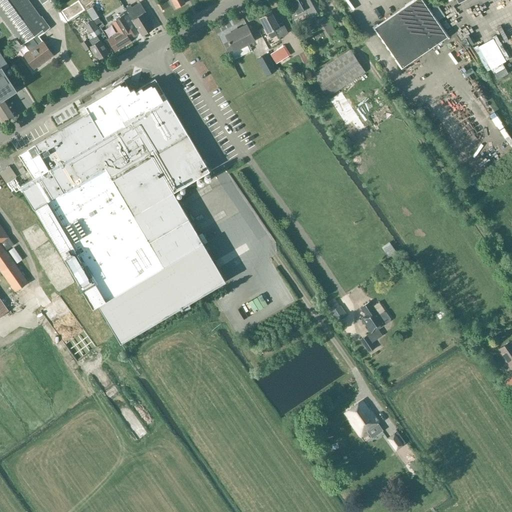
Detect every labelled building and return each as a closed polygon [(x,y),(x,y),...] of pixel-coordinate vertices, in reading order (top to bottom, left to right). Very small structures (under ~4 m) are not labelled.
[(0,0),(0,14),(22,44),(24,43),(30,51),(24,55),(34,69),(52,55),(42,42),(36,34),(46,27),(27,0),(0,0)] [(54,5),(50,0),(39,0),(46,10),(54,5)] [(290,11),(294,19),(302,14),(301,12),(305,10),(310,19),(322,13),(314,0),(286,0),(292,10),(290,11)] [(437,6),(430,11),(421,0),(414,0),(374,28),(401,68),(447,37),(437,22),(444,17),(437,6)] [(128,13),(141,36),(153,28),(150,23),(152,22),(145,12),(139,2),(131,7),(130,5),(126,8),(128,13)] [(105,13),(114,9),(111,3),(103,8),(105,13)] [(288,33),(282,22),(277,25),(271,12),(260,18),(270,38),(276,35),(278,38),(288,33)] [(129,39),(134,36),(122,17),(115,22),(121,32),(108,40),(115,51),(130,41),(129,39)] [(338,36),(328,19),(319,24),(330,42),(338,36)] [(97,60),(108,53),(100,40),(99,41),(96,36),(93,32),(98,29),(92,21),(84,26),(89,34),(87,36),(90,40),(88,41),(87,40),(81,44),(85,50),(90,47),(97,60)] [(228,42),(224,44),(228,51),(232,49),(239,46),(240,48),(254,41),(246,25),(225,36),(228,42)] [(476,37),(477,47),(498,46),(496,30),(481,31),(481,37),(476,37)] [(277,63),(288,55),(283,47),(271,54),(277,63)] [(446,63),(455,57),(450,49),(441,55),(446,63)] [(328,97),(364,72),(350,50),(313,75),(328,97)] [(276,71),(267,53),(256,59),(266,77),(276,71)] [(16,89),(0,63),(0,120),(2,123),(16,114),(5,98),(12,94),(11,92),(16,89)] [(373,85),(368,78),(355,87),(360,95),(363,99),(367,95),(364,91),(373,85)] [(35,146),(18,156),(32,179),(20,186),(34,210),(35,209),(78,282),(78,283),(93,308),(98,305),(121,343),(225,281),(173,192),(209,171),(155,79),(135,91),(134,89),(137,87),(138,83),(131,81),(129,86),(127,87),(124,81),(111,88),(113,91),(85,107),(88,113),(34,145),(35,146)] [(463,90),(452,97),(473,125),(483,118),(463,90)] [(349,128),(357,123),(340,97),(332,102),(349,128)] [(0,184),(0,188),(11,204),(22,197),(9,178),(0,184)] [(0,315),(8,310),(0,299),(0,270),(15,291),(28,282),(6,250),(13,245),(0,225),(0,315)] [(394,239),(389,242),(394,250),(399,246),(394,239)] [(267,291),(253,300),(260,311),(274,302),(267,291)] [(346,316),(337,302),(328,307),(337,321),(346,316)] [(365,315),(361,318),(371,333),(366,336),(360,340),(368,352),(375,348),(371,342),(382,335),(377,329),(389,321),(390,318),(386,312),(383,312),(378,315),(369,302),(360,308),(365,315)] [(19,328),(2,339),(6,346),(24,335),(19,328)] [(511,368),(511,345),(509,342),(496,351),(510,370),(511,368)] [(368,410),(362,400),(344,412),(349,421),(359,437),(367,432),(366,430),(378,422),(369,409),(368,410)] [(402,446),(394,435),(387,439),(396,450),(402,446)] [(416,461),(410,465),(416,474),(422,470),(416,461)]
